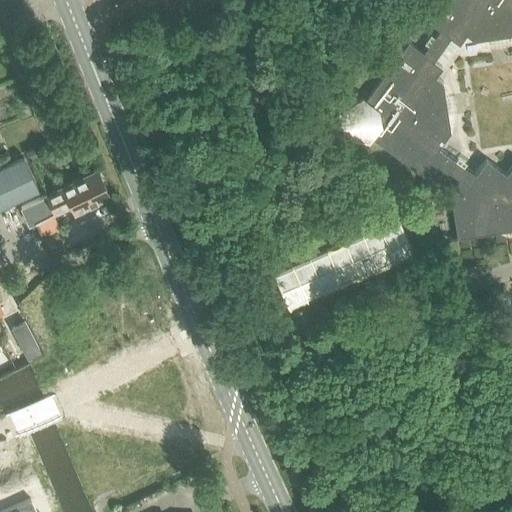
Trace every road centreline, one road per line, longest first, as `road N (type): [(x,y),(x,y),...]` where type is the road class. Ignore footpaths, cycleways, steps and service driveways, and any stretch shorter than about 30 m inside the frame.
road 1 (tertiary): [(78,30),(199,329)]
road 2 (residential): [(240,374),(511,269)]
road 3 (residential): [(199,329),(0,430)]
